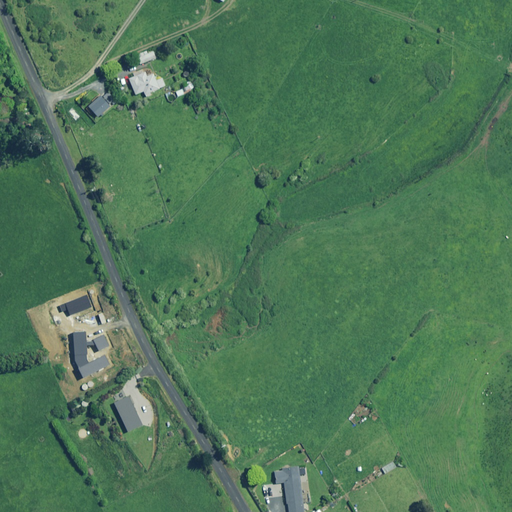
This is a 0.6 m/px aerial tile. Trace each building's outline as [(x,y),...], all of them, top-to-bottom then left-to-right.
[(147,54),(146,51),(137,55),(141,64),(156,58),(153,52),(147,54)] [(147,77),(145,72),(129,79),(135,95),(144,91),(146,97),(151,95),(150,93),(165,86),(162,79),(156,81),(153,74),(147,77)] [(193,89),(190,85),(176,92),(178,97),(193,89)] [(115,101),(109,92),(102,98),(101,97),(89,106),(98,117),(112,106),(111,104),(115,101)] [(142,425),(129,397),(114,403),(128,432),(142,425)] [(89,406),(85,400),(69,409),(72,415),(89,406)] [(304,511),(298,467),(281,470),(282,471),(275,472),(276,485),(284,484),(287,511),(304,511)]
